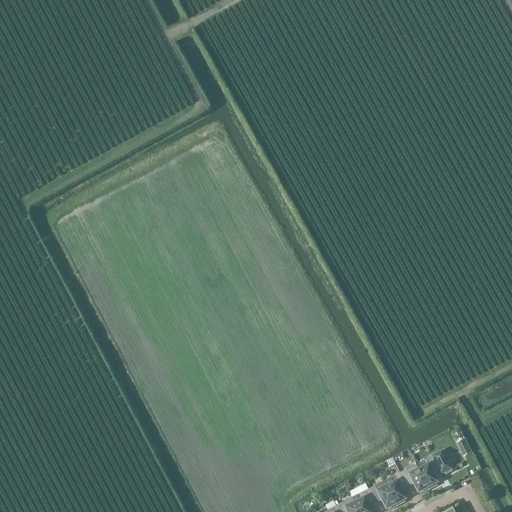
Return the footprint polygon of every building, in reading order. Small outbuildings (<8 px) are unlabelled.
[(465,456),(471,453),(468,446),(462,449),(465,456)] [(419,471),(430,491),(429,490),(437,487),(436,484),(438,483),(432,472),(438,469),(441,475),(445,473),(446,476),(447,476),(446,475),(452,472),(448,464),(450,463),(447,456),(445,457),(442,452),(426,460),(428,466),(419,470),(419,471)] [(416,465),(400,474),(406,486),(413,482),(418,493),(420,493),(421,495),(429,491),(429,492),(430,491),(416,465)] [(406,486),(400,474),(389,479),(392,485),(387,487),(398,508),(397,507),(405,503),(404,501),(406,500),(400,489),(406,486)] [(375,487),(368,490),(374,502),(381,499),(386,510),(388,509),(389,511),(397,507),(397,508),(398,508),(387,487),(384,482),(375,487)] [(365,484),(350,491),(352,496),(368,490),(365,484)] [(374,502),(368,490),(352,498),(359,511),(371,511),(368,505),(374,502)] [(359,511),(352,498),(336,507),(339,511),(359,511)]
